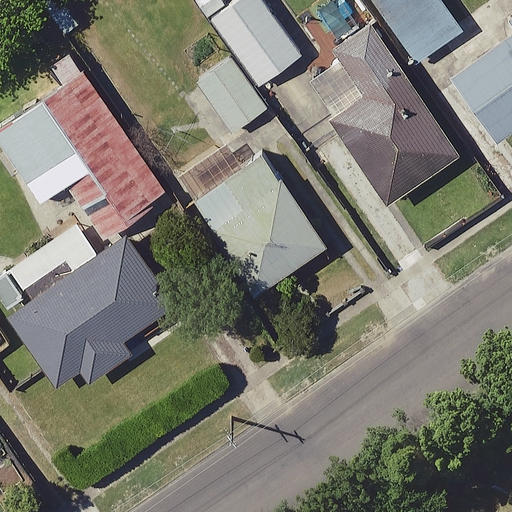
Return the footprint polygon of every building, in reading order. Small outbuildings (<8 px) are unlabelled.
[(313,38),(280,0),(232,0),(230,2),(227,0),(198,0),(264,78),(313,38)] [(463,26),(444,0),(376,0),(417,57),(463,26)] [(511,122),(511,0),(508,0),(472,26),(477,34),(443,58),(452,71),(496,134),(511,122)] [(167,189),(73,51),(54,64),(62,76),(0,117),(0,136),(41,196),(67,178),(104,232),(167,189)] [(403,109),(382,76),(330,111),(387,196),(457,149),(422,96),(403,109)] [(248,153),(224,120),(170,159),(255,286),(324,240),(261,145),(248,153)] [(173,297),(127,230),(100,248),(76,214),(0,265),(0,292),(57,376),(80,361),(89,374),(129,347),(120,334),(173,297)]
